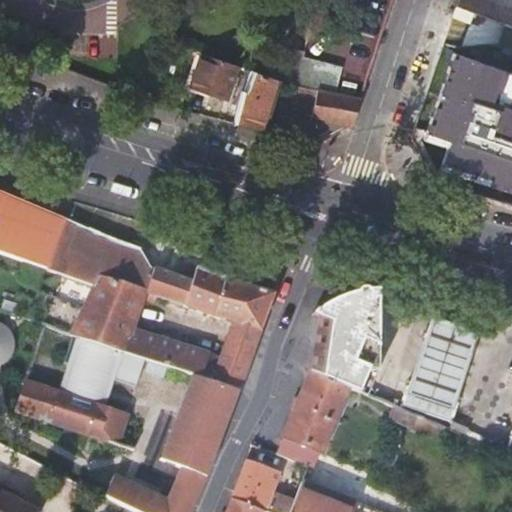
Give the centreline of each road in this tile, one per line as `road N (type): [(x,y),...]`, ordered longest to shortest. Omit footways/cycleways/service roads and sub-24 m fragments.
road 1 (secondary): [(0,108),(343,208)]
road 2 (residential): [(343,208),(307,263),(260,400),(204,511)]
road 3 (residential): [(416,0),(343,208)]
